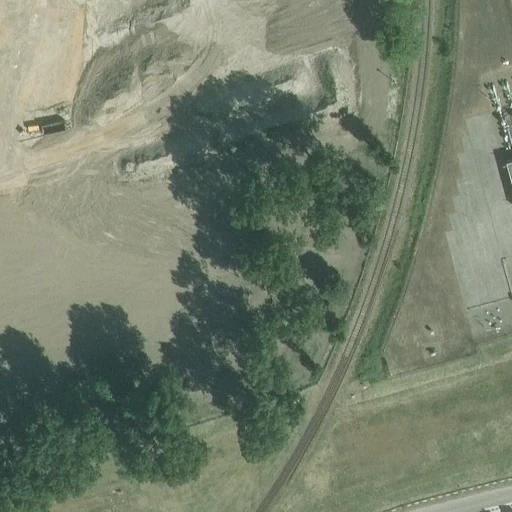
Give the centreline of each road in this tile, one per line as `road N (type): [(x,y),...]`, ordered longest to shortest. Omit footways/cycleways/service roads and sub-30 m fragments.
road 1 (unknown): [(364,0),(349,62),(324,88),(299,0)]
road 2 (unknown): [(68,0),(112,145)]
